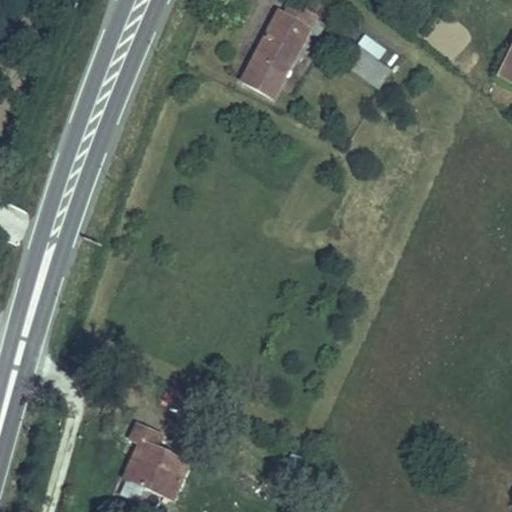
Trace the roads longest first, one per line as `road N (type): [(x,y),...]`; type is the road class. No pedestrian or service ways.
road 1 (secondary): [(22,344),(159,0)]
road 2 (secondary): [(127,0),(53,196),(22,344)]
